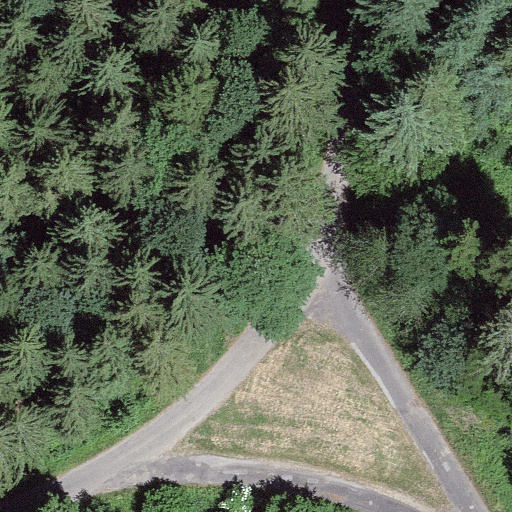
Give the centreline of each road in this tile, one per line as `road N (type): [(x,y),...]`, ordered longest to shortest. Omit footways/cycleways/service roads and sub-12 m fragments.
road 1 (unclassified): [(467,511),(332,256)]
road 2 (unclassified): [(332,256),(133,461)]
road 3 (unclassified): [(332,256),(367,0)]
road 4 (unclassified): [(381,511),(323,487),(133,461)]
road 5 (unclassified): [(133,461),(6,511)]
